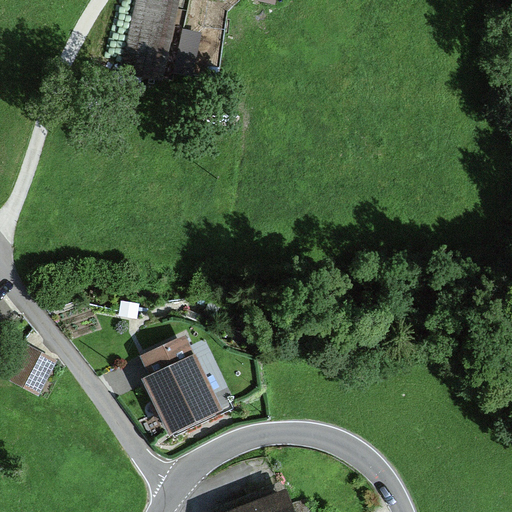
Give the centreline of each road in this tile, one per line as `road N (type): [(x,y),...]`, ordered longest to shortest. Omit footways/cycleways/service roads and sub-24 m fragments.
road 1 (unclassified): [(0,264),(172,487)]
road 2 (tertiary): [(172,487),(227,444),(301,432),(360,454),(403,511)]
